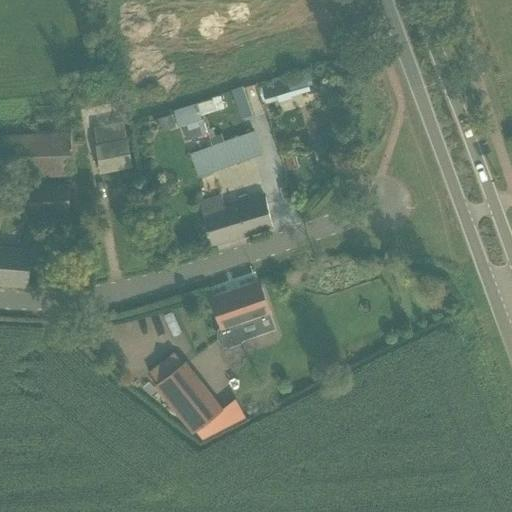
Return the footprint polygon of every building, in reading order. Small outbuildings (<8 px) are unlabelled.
[(286,80),(261,88),(266,104),(278,100),(279,103),(292,98),(291,96),(286,80)] [(196,103),(173,111),(174,114),(178,127),(201,119),(197,106),(196,103)] [(171,115),(159,118),(162,131),(175,127),(171,115)] [(94,128),(101,171),(131,166),(124,123),(94,128)] [(198,151),(191,153),(200,176),(262,153),(254,130),(224,141),(221,134),(210,138),(210,140),(212,146),(198,151)] [(0,137),(0,177),(72,174),(70,134),(0,137)] [(296,156),(286,158),(288,169),(298,167),(296,156)] [(27,206),(25,206),(25,215),(33,220),(41,220),(41,214),(71,213),(69,184),(41,185),(27,186),(27,206)] [(200,202),(209,242),(272,227),(265,197),(225,206),(223,196),(200,202)] [(79,222),(47,226),(49,248),(82,244),(79,222)] [(0,284),(28,287),(30,267),(32,251),(0,248),(0,284)] [(259,283),(213,299),(219,318),(223,329),(219,331),(218,334),(221,343),(223,347),(230,347),(239,344),(245,340),(245,333),(242,323),(270,314),(269,312),(259,283)] [(185,364),(158,385),(194,431),(195,430),(202,440),(246,417),(235,399),(221,409),(185,364)]
